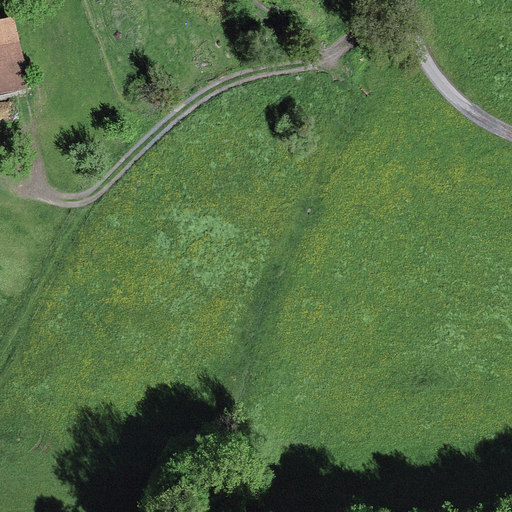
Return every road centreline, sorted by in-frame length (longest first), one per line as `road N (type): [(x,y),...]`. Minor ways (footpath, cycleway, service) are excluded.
road 1 (track): [(405,0),(321,59),(232,79),(171,117),(87,203),(0,189)]
road 2 (track): [(405,0),(420,61),(473,117),(511,134)]
